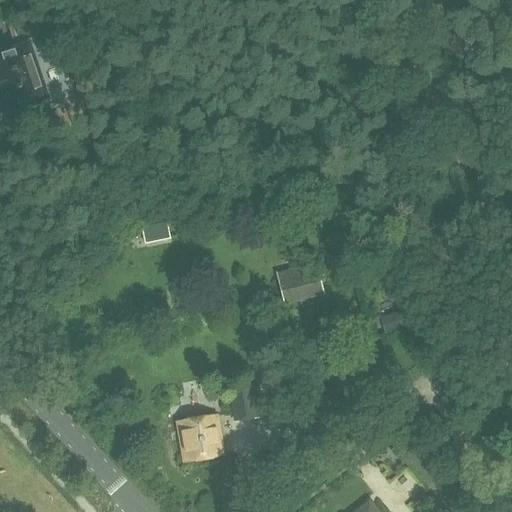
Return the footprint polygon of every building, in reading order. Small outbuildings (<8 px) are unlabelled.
[(0,81),(9,108),(40,97),(22,44),(0,51),(0,81)] [(40,52),(28,56),(39,90),(51,87),(40,52)] [(286,304),(326,294),(315,262),(277,272),(286,304)] [(401,312),(380,318),(385,334),(406,328),(401,312)] [(232,389),(237,420),(258,416),(252,385),(232,389)] [(222,455),(216,417),(179,423),(185,461),(222,455)] [(378,511),(372,503),(359,511),(378,511)]
